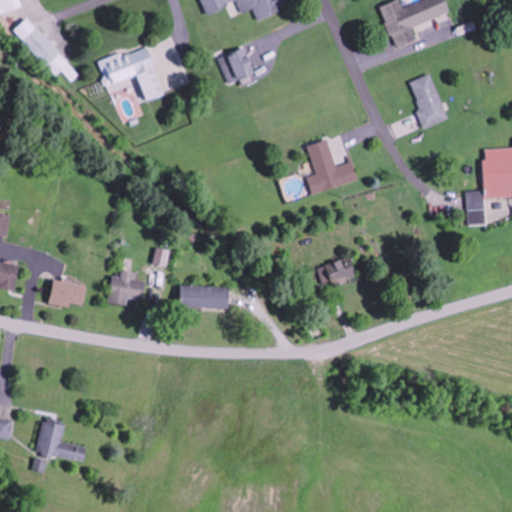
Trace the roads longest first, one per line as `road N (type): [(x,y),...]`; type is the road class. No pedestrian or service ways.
road 1 (residential): [(0,321),(151,348),(283,354),(343,346),(511,294)]
road 2 (residential): [(314,0),(379,139),(426,204)]
